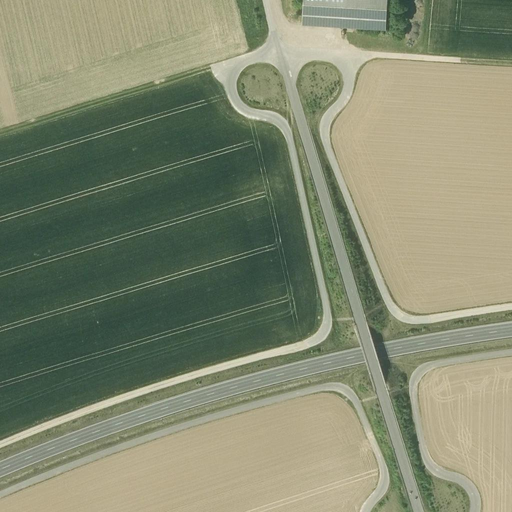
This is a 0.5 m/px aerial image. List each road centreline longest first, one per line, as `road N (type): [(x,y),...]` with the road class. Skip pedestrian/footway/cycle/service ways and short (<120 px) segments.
road 1 (track): [(223,66),(243,110),(286,126),(328,326),(309,344),(170,381),(0,444)]
road 2 (track): [(267,0),(420,511)]
road 3 (secondary): [(511,328),(363,354),(244,386),(0,468)]
road 4 (track): [(0,142),(279,49),(511,65)]
road 5 (track): [(363,511),(376,494),(379,457),(355,404),(337,386),(124,443),(0,492)]
road 6 (track): [(511,302),(403,321),(389,307),(324,137),(346,85),(349,54)]
road 7 (track): [(511,352),(426,364),(412,391),(425,459),(435,471),(462,477),(474,511)]
